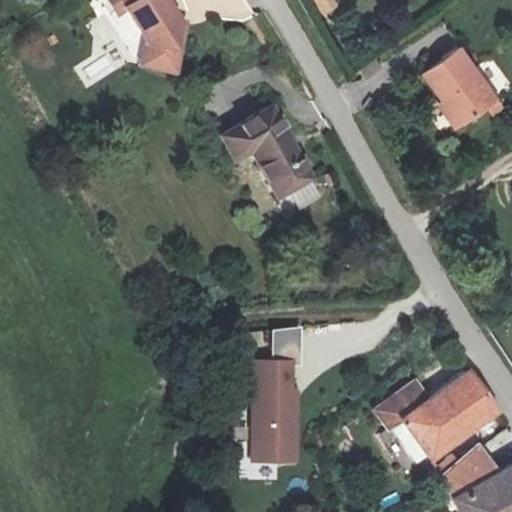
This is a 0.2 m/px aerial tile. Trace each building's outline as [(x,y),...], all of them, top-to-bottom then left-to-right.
[(139,40),(137,66),(176,74),(187,20),(176,15),(164,1),(165,0),(105,0),(116,16),(122,13),(139,40)] [(314,0),(326,18),(340,10),(333,0),(314,0)] [(495,100),(460,49),(425,73),(445,103),(440,106),(455,127),(495,100)] [(315,182),(273,109),(220,138),(233,162),(251,153),(279,200),(315,182)] [(292,389),(292,365),(300,365),(301,327),(274,330),(273,361),(252,361),(250,459),(297,460),(298,390),(292,389)] [(468,370),(430,399),(400,422),(429,458),(497,409),(468,370)] [(390,429),(400,422),(430,399),(415,380),(375,409),(390,429)] [(480,445),(441,480),(456,498),(500,472),(480,445)] [(511,511),(511,465),(500,472),(456,498),(463,511),(511,511)]
